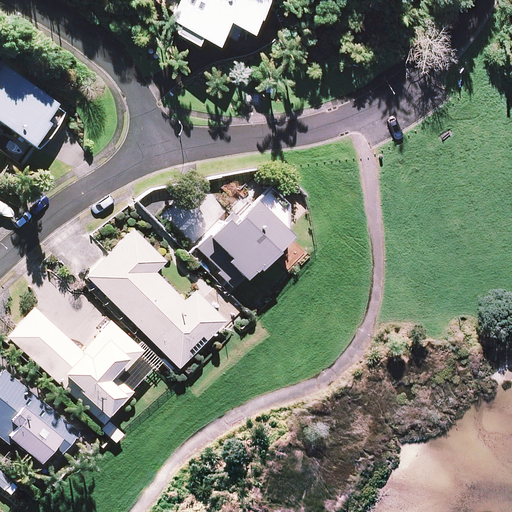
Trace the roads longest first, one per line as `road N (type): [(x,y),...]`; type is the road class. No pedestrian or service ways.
road 1 (residential): [(480,0),(462,38),(379,106),(341,121),(165,142)]
road 2 (residential): [(0,259),(45,219),(165,142)]
road 3 (residential): [(165,142),(132,87),(25,0)]
